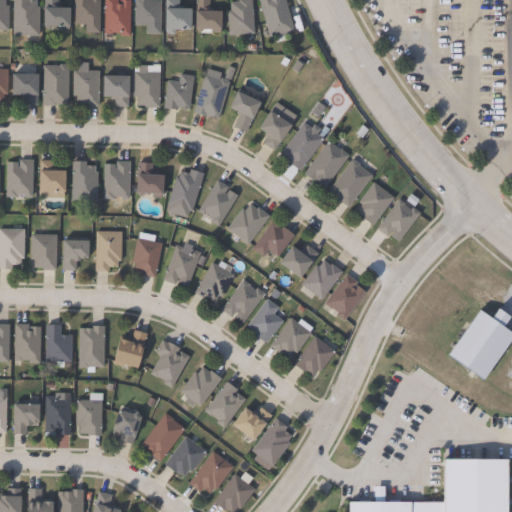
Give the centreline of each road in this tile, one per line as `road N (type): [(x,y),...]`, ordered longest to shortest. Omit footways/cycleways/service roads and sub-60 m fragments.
road 1 (residential): [(0,133),(199,144),(241,163),(396,283)]
road 2 (tertiary): [(472,204),(372,312),(324,420),(267,511)]
road 3 (residential): [(324,420),(173,317),(138,304),(0,297)]
road 4 (tertiary): [(511,238),(404,128),(352,57),(324,0)]
road 5 (residential): [(175,511),(126,473),(0,462)]
